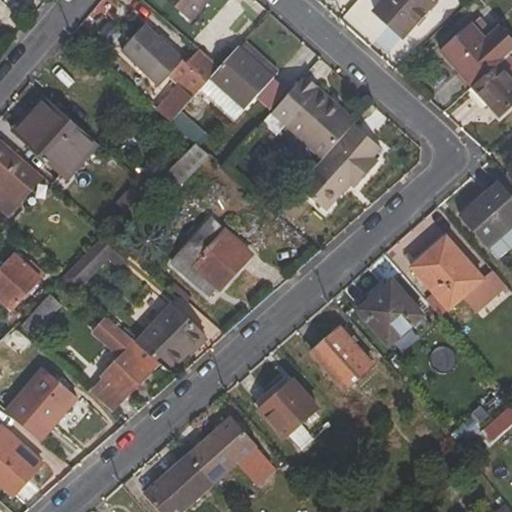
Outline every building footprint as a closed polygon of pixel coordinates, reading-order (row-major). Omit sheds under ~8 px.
[(166,0),(191,21),(209,0),(166,0)] [(403,39),(437,1),(436,0),(384,0),(373,13),(403,39)] [(470,24),(439,52),(470,88),(508,54),(511,50),(511,38),(499,24),(483,38),(470,24)] [(153,81),(175,55),(144,25),(121,52),(153,81)] [(243,111),(272,78),(238,47),(219,68),(209,80),(243,111)] [(170,124),(209,80),(219,68),(197,50),(183,65),(178,60),(167,72),(180,85),(157,112),(170,124)] [(511,58),(508,54),(470,88),(498,119),(511,107),(511,58)] [(350,128),(326,106),(330,101),(304,78),(271,115),(322,159),(350,128)] [(83,161),(97,146),(42,96),(18,123),(24,128),(17,136),(57,173),(75,153),(83,161)] [(352,125),(354,122),(330,101),(326,106),(350,128),(352,125)] [(17,136),(24,128),(18,123),(11,131),(17,136)] [(373,158),(380,149),(352,125),(350,128),(322,159),(298,186),(325,211),(348,186),(351,190),(377,162),(373,158)] [(149,189),(106,233),(113,239),(139,213),(142,216),(155,202),(159,206),(208,158),(194,144),(149,189)] [(0,214),(6,220),(20,203),(27,209),(41,193),(34,187),(39,181),(0,146),(0,214)] [(57,173),(65,182),(83,161),(75,153),(57,173)] [(485,248),(511,224),(511,199),(498,183),(458,218),(485,248)] [(169,264),(209,299),(248,254),(208,219),(169,264)] [(449,310),(482,280),(445,240),(412,268),(449,310)] [(77,287),(114,255),(102,242),(65,274),(77,287)] [(14,254),(0,269),(0,316),(5,320),(46,275),(33,264),(29,268),(14,254)] [(387,346),(421,317),(390,283),(357,312),(387,346)] [(31,338),(60,306),(50,296),(21,327),(31,338)] [(184,322),(168,307),(134,341),(156,360),(160,358),(171,369),(204,336),(188,318),(184,322)] [(88,392),(112,413),(161,364),(156,360),(134,341),(105,317),(89,332),(112,356),(117,350),(120,354),(98,376),(101,381),(88,392)] [(343,392),(370,367),(339,330),(312,354),(343,392)] [(66,373),(51,360),(43,369),(58,383),(66,373)] [(43,369),(6,410),(41,441),(75,399),(58,383),(43,369)] [(284,440),(318,411),(291,380),(258,409),(284,440)] [(501,443),(511,433),(511,412),(507,407),(486,425),(501,443)] [(255,446),(230,417),(187,455),(213,484),(236,464),(256,486),(274,469),(254,447),(255,446)] [(0,485),(11,496),(40,463),(0,428),(0,427),(0,485)] [(158,511),(181,511),(213,484),(187,455),(143,494),(158,511)]
